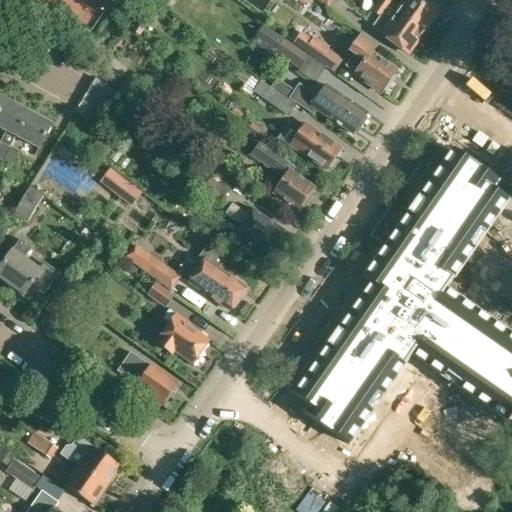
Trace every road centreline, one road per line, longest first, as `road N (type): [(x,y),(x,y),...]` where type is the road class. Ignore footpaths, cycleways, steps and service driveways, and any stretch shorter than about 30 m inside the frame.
road 1 (residential): [(172,465),(496,0)]
road 2 (residential): [(172,465),(0,348)]
